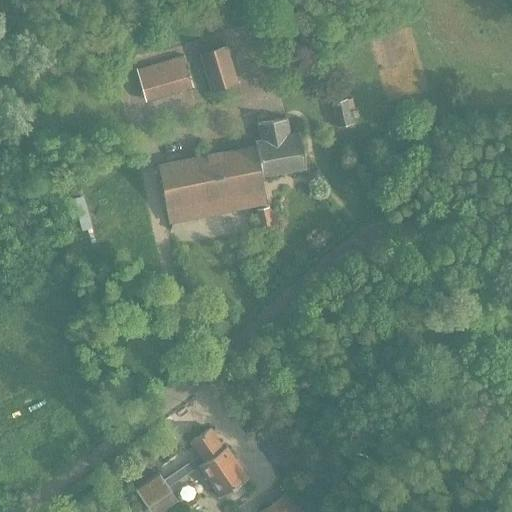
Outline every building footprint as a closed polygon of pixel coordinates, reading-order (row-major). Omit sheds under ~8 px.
[(199,51),(211,90),(237,83),(225,44),(199,51)] [(143,90),(144,96),(190,83),(188,75),(183,56),(137,69),(143,90)] [(331,101),(337,126),(352,122),(348,107),(353,106),(351,98),(346,99),(345,98),(331,101)] [(158,165),(169,219),(169,222),(266,202),(261,175),(304,166),(299,132),(289,134),(286,118),(256,123),(259,140),(254,141),(255,145),(158,165)] [(267,207),(258,209),(262,229),(271,227),(267,207)] [(170,490),(167,486),(197,465),(219,496),(247,477),(225,445),(222,447),(209,427),(189,440),(199,454),(163,479),(159,474),(135,489),(146,506),(170,490)] [(259,509),(261,511),(296,511),(283,493),(259,509)]
